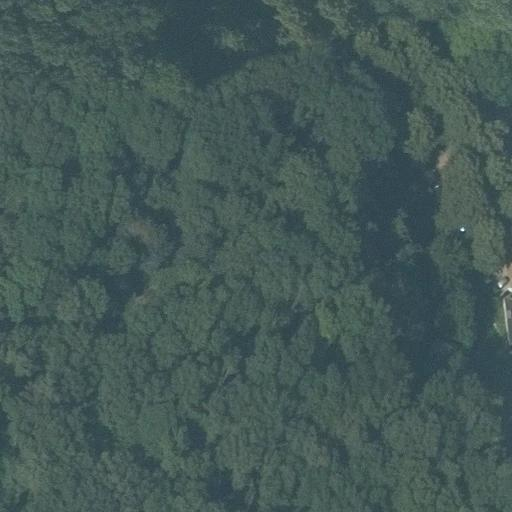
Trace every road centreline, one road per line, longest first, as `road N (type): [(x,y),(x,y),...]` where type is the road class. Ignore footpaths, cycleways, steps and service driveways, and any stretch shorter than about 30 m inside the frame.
road 1 (unclassified): [(485,232),(332,0)]
road 2 (track): [(422,137),(438,118),(445,87),(447,21),(432,0)]
